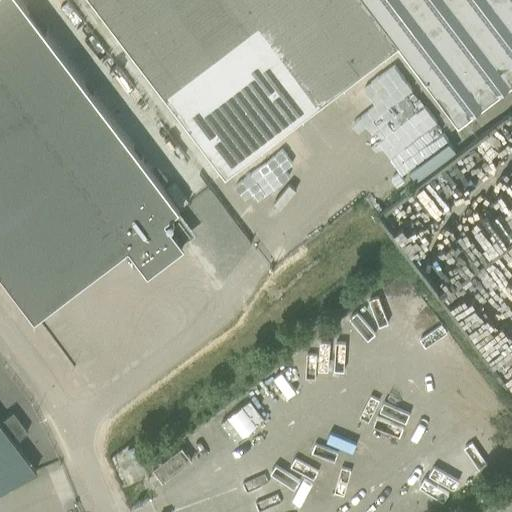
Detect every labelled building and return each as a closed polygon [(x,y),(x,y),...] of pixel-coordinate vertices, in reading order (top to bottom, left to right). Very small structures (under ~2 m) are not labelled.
[(0,0),(0,271),(35,318),(130,246),(149,271),(183,244),(164,220),(180,208),(21,0),(0,0)] [(398,42),(366,0),(94,0),(226,173),(398,42)] [(511,0),(366,0),(398,42),(459,121),(511,80),(511,0)] [(222,421),(236,440),(264,418),(250,399),(222,421)] [(0,484),(35,470),(13,442),(27,431),(12,411),(0,419),(0,484)] [(191,460),(181,447),(153,469),(163,481),(191,460)]
